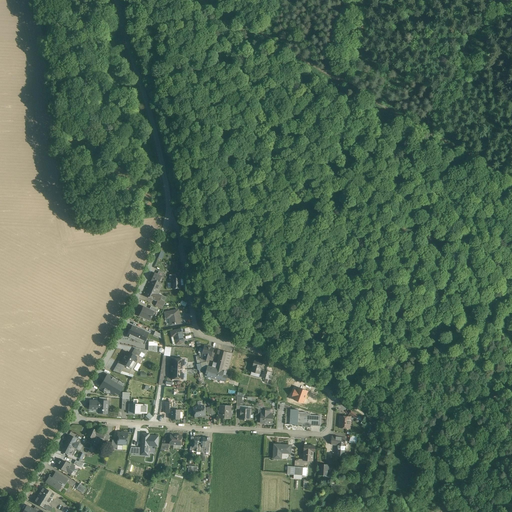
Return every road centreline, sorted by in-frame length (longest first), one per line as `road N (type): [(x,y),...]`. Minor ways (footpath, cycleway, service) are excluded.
road 1 (residential): [(155,424),(325,432),(331,419),(329,391),(265,352),(199,332),(180,236),(167,221)]
road 2 (track): [(200,0),(511,176)]
road 3 (unclassified): [(167,221),(158,147),(116,0)]
road 4 (unclassified): [(73,418),(135,304),(167,221)]
road 5 (track): [(511,382),(468,399),(420,450),(471,511)]
